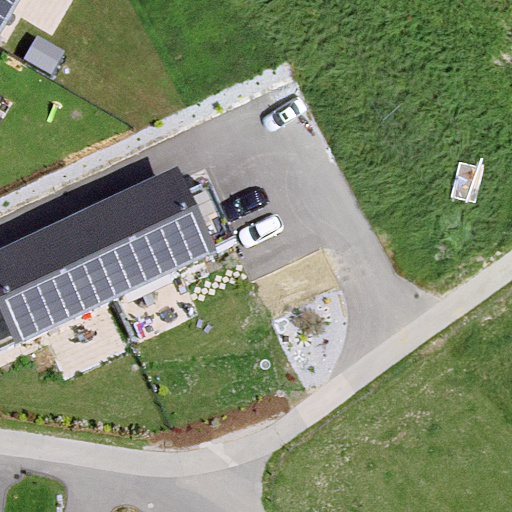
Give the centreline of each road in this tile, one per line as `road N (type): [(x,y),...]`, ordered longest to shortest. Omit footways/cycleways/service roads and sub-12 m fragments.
road 1 (track): [(214,459),(277,436),(511,268)]
road 2 (residential): [(251,511),(214,459),(161,464),(0,443)]
